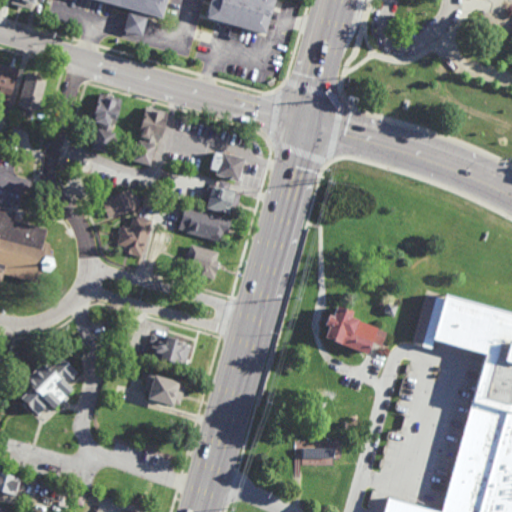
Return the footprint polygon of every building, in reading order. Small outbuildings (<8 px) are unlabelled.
[(10,0),(9,3),(32,9),(33,0),(10,0)] [(164,0),(161,14),(143,9),(142,14),(146,15),(142,30),(141,33),(122,28),(123,24),(128,9),(132,10),(133,6),(111,0),(164,0)] [(263,32),(240,26),(237,39),(226,35),(229,23),(203,15),(207,0),(264,0),(271,2),(263,32)] [(4,107),(0,106),(0,63),(16,67),(4,107)] [(36,111),(29,109),(29,110),(24,108),(14,105),(24,70),(46,76),(36,111)] [(119,98),(110,130),(114,131),(113,136),(116,137),(112,149),(108,148),(107,152),(91,148),(97,126),(100,127),(101,125),(89,122),(92,112),(98,92),(119,98)] [(160,136),(159,136),(158,139),(155,138),(153,143),(154,143),(149,164),(132,159),(133,155),(130,154),(131,151),(130,150),(131,146),(132,147),(134,142),(137,143),(138,138),(143,139),(144,135),(139,134),(140,131),(138,130),(145,105),(167,111),(160,136)] [(15,152),(2,149),(5,136),(18,139),(15,152)] [(217,152),(217,150),(241,157),(240,160),(242,161),(237,179),(235,178),(234,180),(211,173),(212,169),(205,167),(210,150),(217,152)] [(88,174),(73,170),(77,155),(92,159),(88,174)] [(225,188),(231,189),(230,191),(238,193),(232,214),(225,212),(225,214),(201,207),(203,198),(202,198),(206,183),(214,186),(216,179),(227,182),(225,188)] [(132,195),(136,193),(139,202),(135,203),(137,207),(111,216),(111,215),(107,217),(100,200),(104,198),(104,196),(129,187),(132,195)] [(0,205),(8,207),(7,209),(12,210),(10,218),(45,227),(42,240),(48,242),(49,257),(50,257),(52,264),(47,271),(46,271),(36,283),(0,273),(0,205)] [(201,210),(214,213),(214,215),(228,218),(223,235),(220,234),(218,241),(185,233),(186,230),(178,228),(183,206),(201,210)] [(142,250),(141,250),(139,256),(122,251),(123,245),(116,243),(119,233),(117,232),(119,226),(120,226),(120,225),(129,227),(132,214),(151,219),(142,250)] [(210,278),(198,275),(199,272),(189,269),(189,267),(184,266),(190,245),(215,251),(213,261),(215,261),(210,278)] [(511,511),(381,511),(385,499),(431,511),(439,511),(483,354),(431,339),(428,347),(412,343),(425,294),(440,299),(441,294),(511,313),(511,511)] [(391,315),(382,312),(385,303),(395,306),(391,315)] [(335,306),(332,315),(327,314),(322,327),(327,328),(323,339),(366,354),(371,341),(379,344),(385,329),(350,317),(352,312),(335,306)] [(165,337),(166,335),(177,338),(176,340),(184,342),(184,344),(190,345),(184,365),(179,364),(179,365),(149,357),(152,348),(150,347),(150,345),(152,345),(153,342),(149,341),(151,333),(165,337)] [(76,373),(65,384),(70,390),(65,395),(67,398),(60,405),(57,403),(50,409),(46,405),(35,415),(18,398),(28,388),(21,381),(42,360),(49,368),(59,357),(76,373)] [(179,404),(173,403),(172,406),(147,399),(150,388),(144,386),(148,374),(179,382),(178,385),(184,386),(179,404)] [(301,448),(301,460),(336,461),(336,449),(301,448)] [(14,496),(0,491),(0,473),(19,479),(14,496)] [(83,506),(71,503),(74,490),(86,493),(83,506)]
